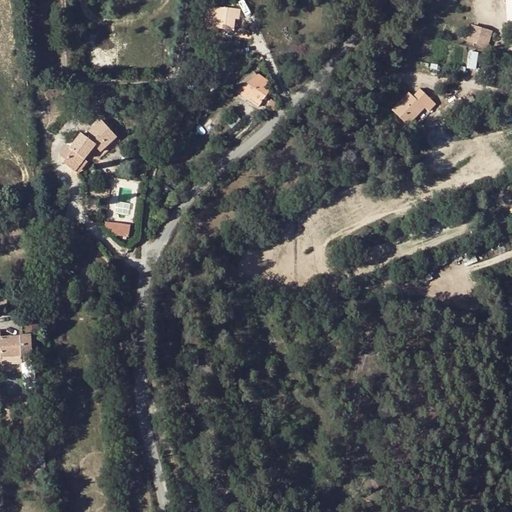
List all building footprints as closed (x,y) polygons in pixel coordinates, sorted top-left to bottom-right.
[(206,13),(205,25),(227,27),(228,16),(206,13)] [(484,46),(488,31),(469,26),(465,41),(484,46)] [(251,94),(261,100),(268,88),(263,83),(266,80),(258,74),(237,90),(248,98),(251,94)] [(416,100),(423,93),(419,89),(412,96),(416,100)] [(407,91),(395,104),(390,110),(407,125),(420,112),(424,108),(427,111),(434,103),(423,93),(416,100),(412,96),(407,91)] [(251,94),(248,98),(258,105),(261,100),(251,94)] [(270,98),(266,105),(272,109),(277,102),(270,98)] [(74,170),(84,158),(91,149),(95,144),(97,146),(102,149),(116,136),(100,119),(82,134),(79,132),(69,146),(66,144),(58,154),(65,159),(62,161),(74,170)] [(84,158),(74,170),(77,173),(87,160),(84,158)] [(130,235),(131,224),(106,221),(105,232),(130,235)] [(446,251),(421,264),(422,266),(427,272),(451,260),(446,251)] [(423,281),(431,278),(427,272),(422,266),(415,269),(423,281)] [(0,330),(0,329),(0,357),(1,357),(1,355),(21,354),(21,356),(31,355),(30,333),(20,333),(20,335),(0,336),(0,330)] [(34,450),(27,451),(28,459),(34,458),(35,468),(44,468),(43,453),(34,453),(34,450)] [(35,476),(45,476),(44,468),(35,468),(35,476)]
